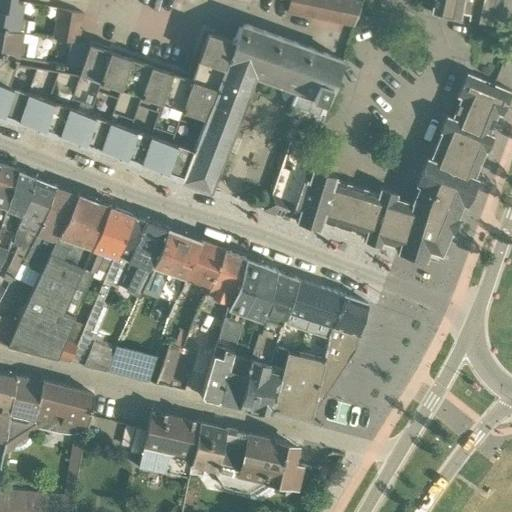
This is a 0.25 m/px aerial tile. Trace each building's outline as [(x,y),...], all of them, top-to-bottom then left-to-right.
[(0,0),(0,25),(30,30),(32,17),(19,15),(20,0),(0,0)] [(285,0),(284,9),(297,12),(299,0),(285,0)] [(299,0),(297,12),(310,15),(312,0),(299,0)] [(312,0),(310,15),(339,21),(342,0),(312,0)] [(342,0),(339,21),(350,23),(358,0),(342,0)] [(429,0),(428,8),(457,15),(458,10),(466,12),(465,16),(494,22),(499,0),(429,0)] [(67,37),(76,39),(81,9),(54,5),(52,19),(50,34),(57,36),(67,37)] [(231,37),(177,174),(206,185),(250,72),(273,81),(278,90),(282,99),(287,101),(291,111),(260,205),(285,215),(286,211),(300,171),(341,54),(239,17),(231,37)] [(30,30),(0,25),(0,50),(12,53),(31,56),(35,31),(30,30)] [(187,74),(157,167),(177,174),(231,37),(210,29),(204,27),(187,74)] [(64,61),(77,64),(85,40),(76,39),(67,37),(64,61)] [(77,64),(54,131),(75,138),(107,46),(86,39),(85,40),(77,64)] [(107,46),(75,138),(95,146),(127,53),(107,46)] [(0,82),(2,83),(12,53),(0,50),(0,82)] [(2,83),(0,88),(0,112),(13,117),(34,56),(31,56),(12,53),(2,83)] [(127,53),(95,146),(116,153),(148,60),(127,53)] [(34,56),(13,117),(34,124),(56,60),(53,60),(34,56)] [(56,60),(34,124),(54,131),(77,64),(64,61),(56,60)] [(148,60),(116,153),(136,160),(168,67),(148,60)] [(168,67),(136,160),(157,167),(187,74),(168,67)] [(408,199),(394,243),(393,245),(393,248),(422,257),(425,248),(437,251),(452,218),(459,200),(462,202),(469,186),(474,174),(470,172),(481,147),(488,130),(486,129),(494,110),(497,112),(508,87),(492,81),(463,68),(453,93),(457,94),(455,98),(449,113),(443,110),(436,127),(437,128),(427,153),(423,152),(411,181),(414,182),(408,199)] [(239,137),(234,135),(229,150),(233,152),(239,137)] [(0,160),(0,214),(14,166),(0,160)] [(300,171),(286,211),(293,213),(292,217),(297,218),(313,165),(308,164),(305,173),(300,171)] [(313,165),(297,218),(317,224),(319,218),(317,217),(332,175),(333,171),(313,165)] [(31,173),(14,166),(0,214),(0,223),(12,228),(31,173)] [(52,181),(31,173),(12,228),(9,238),(15,240),(0,274),(9,279),(33,230),(52,181)] [(317,217),(319,218),(362,231),(360,235),(369,238),(378,241),(379,238),(394,243),(408,199),(394,193),(395,189),(376,183),(374,189),(332,175),(317,217)] [(43,257),(73,189),(52,181),(33,230),(42,234),(33,252),(43,257)] [(14,318),(4,341),(53,354),(70,316),(89,273),(92,267),(80,262),(105,202),(73,189),(43,257),(14,318)] [(128,210),(105,202),(80,262),(92,267),(89,273),(100,278),(128,210)] [(140,215),(128,210),(100,278),(82,321),(67,357),(80,360),(90,336),(105,299),(100,296),(107,278),(113,281),(114,278),(140,215)] [(163,224),(140,215),(114,278),(123,283),(122,285),(134,291),(137,284),(163,224)] [(196,235),(163,224),(137,284),(171,298),(182,271),(196,235)] [(219,245),(196,235),(182,271),(205,280),(219,245)] [(241,253),(219,245),(205,280),(201,289),(226,300),(241,253)] [(256,259),(241,253),(226,300),(216,332),(233,336),(239,309),(256,259)] [(256,316),(272,266),(256,259),(239,309),(256,316)] [(266,360),(294,274),(272,266),(256,316),(259,317),(248,354),(266,360)] [(304,327),(317,282),(294,274),(266,360),(265,365),(278,367),(283,345),(290,347),(297,325),(304,327)] [(304,327),(325,334),(339,290),(317,282),(304,327)] [(320,356),(307,411),(308,411),(351,346),(363,298),(339,290),(325,334),(320,356)] [(0,339),(4,341),(14,318),(0,313),(0,339)] [(70,316),(53,354),(67,357),(82,321),(70,316)] [(90,336),(80,360),(102,366),(111,345),(90,336)] [(210,352),(197,392),(216,396),(229,350),(230,346),(213,342),(210,352)] [(112,343),(111,345),(102,366),(145,377),(153,353),(112,343)] [(320,356),(290,347),(283,345),(278,367),(270,404),(307,413),(307,411),(320,356)] [(229,350),(216,396),(234,401),(248,354),(229,350)] [(248,354),(234,401),(269,407),(270,404),(278,367),(265,365),(266,360),(248,354)] [(12,373),(0,370),(0,439),(1,440),(12,373)] [(38,378),(12,373),(1,440),(0,447),(6,448),(9,445),(11,445),(11,441),(13,441),(15,441),(17,440),(18,440),(20,439),(22,438),(24,436),(25,434),(27,431),(30,432),(31,431),(35,428),(35,423),(31,418),(38,378)] [(38,376),(38,378),(31,418),(35,423),(46,426),(55,428),(60,429),(63,429),(68,429),(73,429),(80,428),(80,427),(84,428),(90,391),(90,390),(38,376)] [(186,468),(195,417),(147,406),(143,425),(138,449),(135,463),(185,472),(186,468)] [(221,482),(232,426),(195,417),(186,468),(200,472),(201,464),(213,467),(212,469),(221,482)] [(138,449),(143,425),(122,420),(118,441),(128,443),(127,447),(138,449)] [(283,437),(232,426),(221,482),(246,488),(261,480),(261,478),(272,480),(270,488),(281,491),(288,486),(293,463),(294,459),(291,458),(294,446),(292,443),(282,441),(283,437)] [(0,511),(68,511),(79,439),(70,437),(60,489),(0,484),(0,511)]
